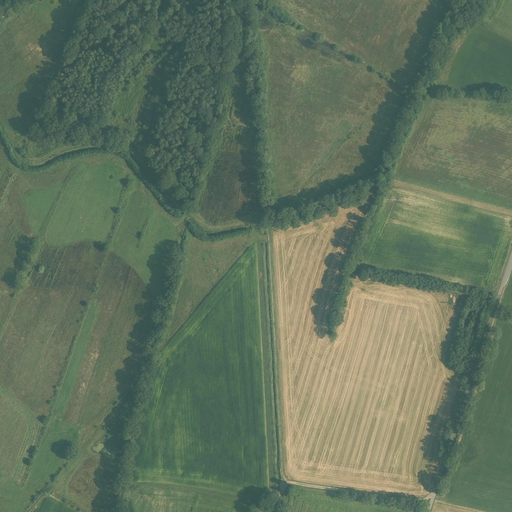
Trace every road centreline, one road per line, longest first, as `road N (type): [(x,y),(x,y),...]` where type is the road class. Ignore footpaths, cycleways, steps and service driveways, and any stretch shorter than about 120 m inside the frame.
road 1 (unclassified): [(433,493),(511,255)]
road 2 (track): [(206,0),(145,158)]
road 3 (track): [(433,493),(418,500),(285,477)]
